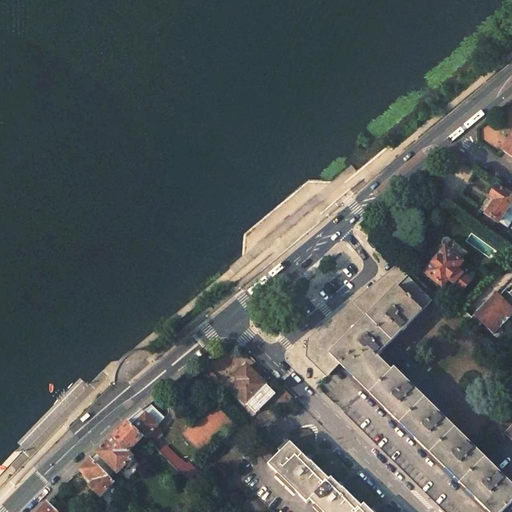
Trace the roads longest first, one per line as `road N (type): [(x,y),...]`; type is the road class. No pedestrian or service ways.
road 1 (primary): [(229,318),(97,424),(7,511)]
road 2 (primary): [(229,318),(357,210)]
road 3 (unclassified): [(339,428),(229,318)]
road 4 (primary): [(357,210),(453,137)]
